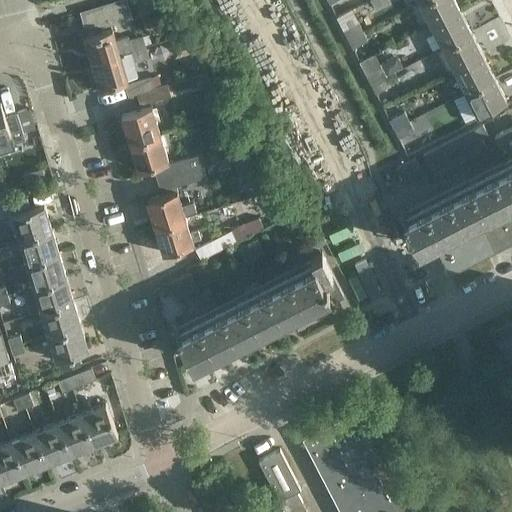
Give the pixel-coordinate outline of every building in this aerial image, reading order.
[(106,25),(131,17),(125,0),(122,0),(100,7),(106,25)] [(430,23),(459,9),(454,0),(420,0),(419,1),(430,23)] [(442,46),(471,31),(459,9),(430,23),(442,46)] [(357,21),(342,28),(347,38),(362,30),(357,21)] [(91,61),(119,52),(111,27),(83,36),(91,61)] [(362,30),(347,38),(352,47),(367,39),(362,30)] [(453,68),(482,54),(471,31),(442,46),(453,68)] [(127,38),(130,49),(146,44),(143,34),(127,38)] [(130,49),(131,51),(134,60),(149,55),(146,44),(130,49)] [(138,72),(134,60),(131,51),(120,54),(119,52),(91,61),(98,86),(127,78),(126,76),(138,72)] [(464,91),(493,76),(482,54),(453,68),(464,91)] [(380,66),(365,73),(370,83),(385,75),(380,66)] [(385,75),(370,83),(375,92),(390,84),(385,75)] [(136,93),(152,88),(149,76),(124,83),(127,95),(136,93)] [(493,76),(464,91),(476,114),(505,99),(493,76)] [(152,88),(136,93),(139,103),(171,94),(167,83),(152,88)] [(0,100),(0,144),(24,137),(23,133),(22,130),(34,126),(28,107),(4,114),(0,100)] [(129,141),(159,131),(151,105),(121,114),(129,141)] [(403,110),(388,118),(393,127),(408,120),(403,110)] [(408,120),(393,127),(398,136),(412,129),(408,120)] [(480,136),(487,133),(481,122),(421,152),(432,174),(485,147),(480,136)] [(511,125),(494,134),(507,161),(403,214),(418,243),(430,237),(444,265),(511,230),(511,125)] [(156,178),(202,163),(199,153),(168,162),(159,131),(129,141),(137,167),(152,163),(156,178)] [(405,160),(412,175),(421,171),(414,156),(405,160)] [(403,180),(412,175),(405,160),(395,165),(403,180)] [(161,193),(146,198),(154,226),(185,216),(184,212),(195,209),(191,197),(180,200),(175,184),(205,175),(202,163),(156,178),(161,193)] [(18,236),(50,227),(43,202),(11,212),(18,236)] [(185,216),(154,226),(162,252),(193,243),(192,240),(200,237),(197,228),(189,230),(185,216)] [(25,260),(58,251),(50,227),(18,236),(25,260)] [(200,259),(235,241),(230,230),(194,248),(200,259)] [(248,242),(256,257),(265,252),(257,237),(248,242)] [(246,262),(256,257),(248,242),(239,247),(246,262)] [(343,295),(321,250),(175,325),(191,358),(327,289),(333,300),(343,295)] [(33,285),(65,275),(58,251),(25,260),(33,285)] [(180,276),(187,290),(197,286),(189,271),(180,276)] [(40,309),(72,299),(65,275),(33,285),(40,309)] [(178,295),(187,290),(180,276),(170,281),(178,295)] [(47,333),(80,323),(72,299),(40,309),(47,333)] [(80,323),(47,333),(55,357),(87,348),(80,323)] [(6,337),(9,344),(20,341),(18,333),(6,337)] [(20,341),(9,344),(11,352),(22,349),(20,341)] [(6,359),(0,360),(0,372),(9,370),(6,359)] [(90,365),(67,374),(71,387),(94,377),(90,365)] [(71,387),(67,374),(57,378),(62,390),(71,387)] [(27,390),(19,393),(24,404),(31,401),(27,390)] [(24,404),(19,393),(12,396),(17,407),(24,404)] [(80,411),(93,442),(117,432),(104,401),(80,411)] [(417,511),(416,508),(419,506),(366,402),(302,435),(341,511),(417,511)] [(69,451),(93,442),(80,411),(57,420),(69,451)] [(46,460),(69,451),(57,420),(34,429),(46,460)] [(34,429),(10,438),(22,470),(46,460),(34,429)] [(0,478),(22,470),(10,438),(0,442),(0,478)] [(257,458),(278,499),(296,490),(300,488),(279,447),(257,458)] [(283,508),(301,498),(296,490),(278,499),(283,508)] [(285,511),(297,511),(305,508),(301,498),(283,508),(285,511)] [(285,511),(283,508),(278,499),(252,511),(285,511)]
